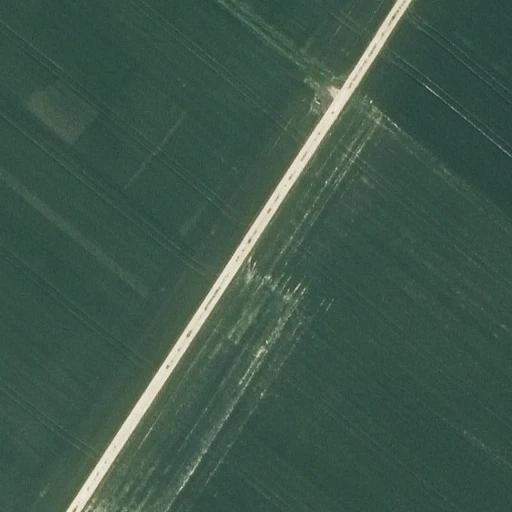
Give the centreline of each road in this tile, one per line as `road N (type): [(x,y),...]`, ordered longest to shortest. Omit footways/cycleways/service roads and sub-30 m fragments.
road 1 (track): [(74,511),(407,0)]
road 2 (track): [(217,0),(341,101)]
